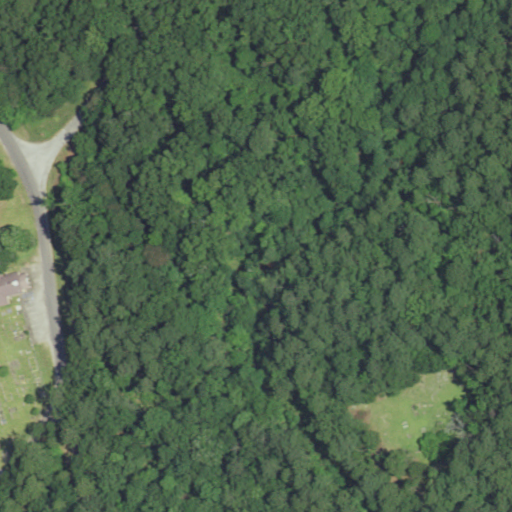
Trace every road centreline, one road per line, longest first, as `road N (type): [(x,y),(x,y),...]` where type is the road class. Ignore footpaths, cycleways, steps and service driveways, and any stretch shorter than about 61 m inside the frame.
road 1 (tertiary): [(0,499),(60,384),(40,215),(0,130)]
road 2 (residential): [(24,168),(96,98),(166,0)]
